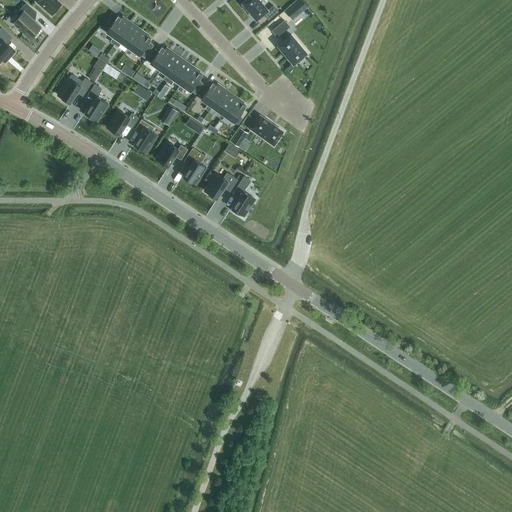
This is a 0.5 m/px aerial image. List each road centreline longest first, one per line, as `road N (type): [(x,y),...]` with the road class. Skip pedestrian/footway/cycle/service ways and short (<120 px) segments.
road 1 (tertiary): [(294,285),(11,105)]
road 2 (unclassified): [(294,285),(307,204),(383,0)]
road 3 (tertiary): [(511,430),(294,285)]
road 4 (unclassified): [(194,511),(294,285)]
road 5 (residential): [(183,0),(292,118)]
road 6 (residential): [(91,0),(11,105)]
